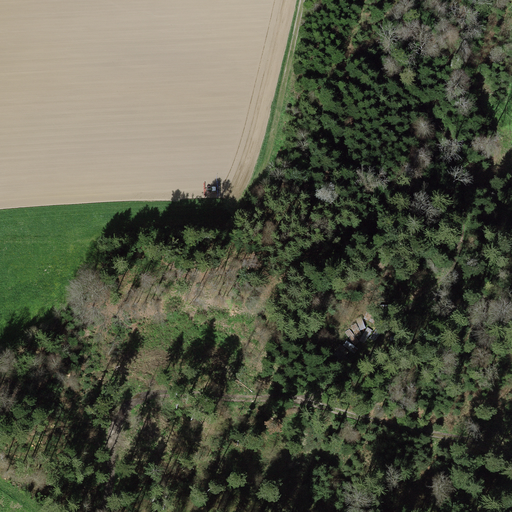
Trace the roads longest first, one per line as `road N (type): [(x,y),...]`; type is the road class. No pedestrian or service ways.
road 1 (track): [(68,511),(134,459),(243,456),(488,499),(506,511)]
road 2 (track): [(304,0),(257,199)]
